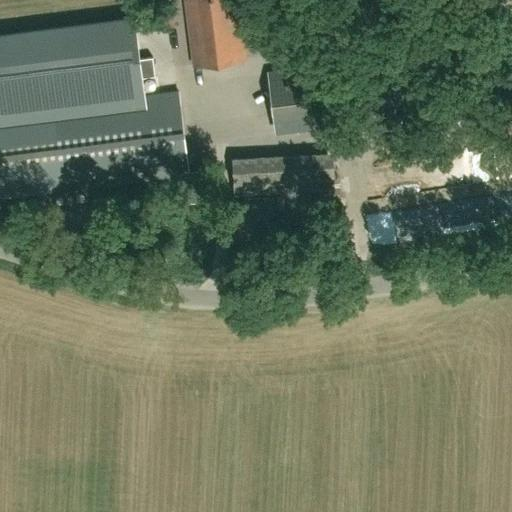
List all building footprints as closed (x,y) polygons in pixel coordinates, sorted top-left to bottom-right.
[(185,0),(192,64),(245,59),(239,0),(185,0)] [(181,8),(161,8),(161,18),(181,18),(181,8)] [(181,64),(178,43),(121,50),(120,34),(76,40),(80,71),(122,66),(123,71),(181,64)] [(377,64),(407,63),(407,41),(377,42),(377,64)] [(272,119),(341,111),(335,63),(267,72),(272,119)] [(379,75),(383,126),(419,123),(414,72),(379,75)] [(60,187),(186,172),(177,91),(51,106),(60,187)] [(233,195),(331,190),(330,166),(232,171),(233,195)]
